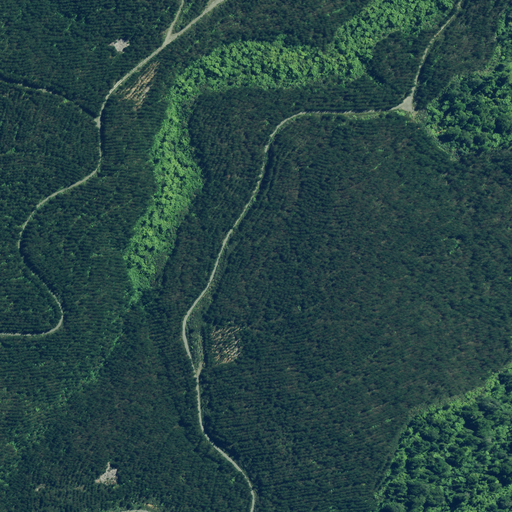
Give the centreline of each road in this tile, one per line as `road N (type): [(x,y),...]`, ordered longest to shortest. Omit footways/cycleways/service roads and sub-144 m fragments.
road 1 (track): [(456,0),(455,16),(423,46),(405,106),(290,117),(185,307),(180,335),(202,430),(237,467),(245,511)]
road 2 (track): [(182,0),(163,39),(98,108),(98,169),(36,203),(20,233),(22,259),(59,315),(42,333),(0,330)]
